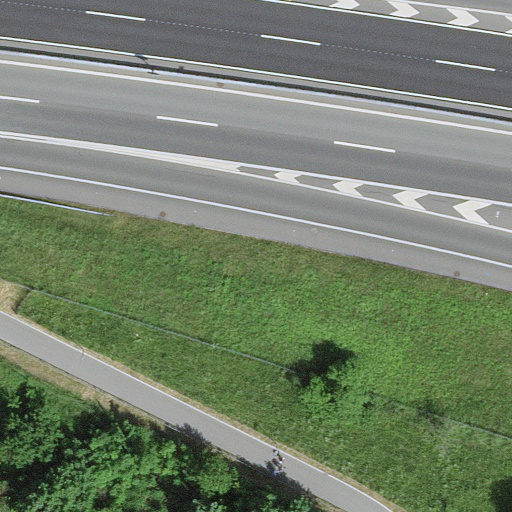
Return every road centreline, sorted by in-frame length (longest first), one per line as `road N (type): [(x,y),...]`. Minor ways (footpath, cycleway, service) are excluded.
road 1 (motorway): [(0,127),(511,250)]
road 2 (motorway): [(0,97),(511,169)]
road 3 (motorway): [(511,72),(0,0)]
